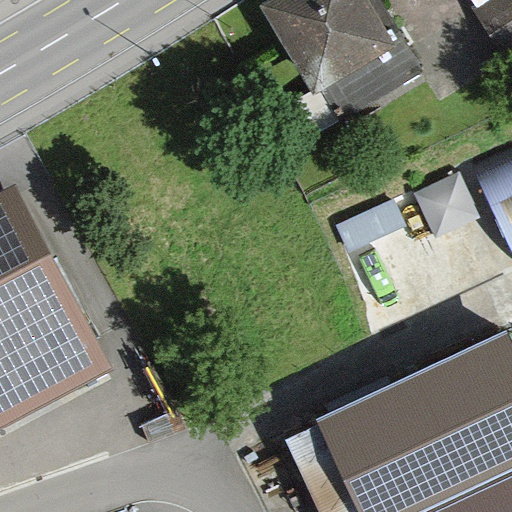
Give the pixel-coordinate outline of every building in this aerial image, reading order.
[(383,0),(292,0),(285,4),(350,108),(423,62),(383,0)] [(511,0),(510,0),(491,14),(511,46),(511,0)] [(511,154),(483,168),(511,229),(511,154)] [(15,178),(0,185),(0,417),(110,359),(15,178)] [(511,511),(511,321),(509,315),(317,403),(367,511),(511,511)]
